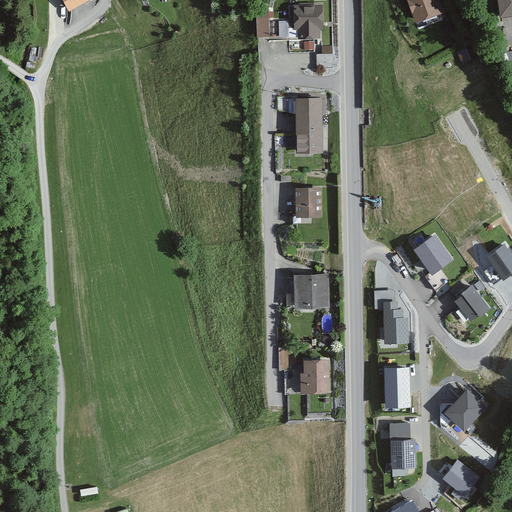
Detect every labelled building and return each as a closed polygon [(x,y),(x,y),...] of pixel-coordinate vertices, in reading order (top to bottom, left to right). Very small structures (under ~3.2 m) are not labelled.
[(62,0),(68,12),(88,0),(62,0)] [(437,0),(410,0),(417,25),(443,16),(437,0)] [(511,0),(502,0),(505,20),(511,18),(511,0)] [(270,4),(256,4),(256,28),(270,28),(270,4)] [(323,7),(294,7),(295,30),(304,31),(304,39),(318,39),(318,30),(324,30),(323,7)] [(328,62),(325,52),(317,54),(320,64),(328,62)] [(323,100),(297,100),(297,153),(324,152),(323,100)] [(322,188),(296,188),(297,217),(322,218),(322,188)] [(436,235),(413,252),(430,275),(426,278),(435,291),(449,281),(443,272),(456,262),(436,235)] [(504,273),(511,267),(511,246),(504,236),(487,249),(504,273)] [(326,276),(296,275),(295,309),(327,310),(326,276)] [(454,304),(471,324),(478,318),(480,319),(491,310),(472,288),(454,304)] [(397,302),(384,303),(385,344),(409,345),(407,318),(402,319),(402,309),(397,310),(397,302)] [(330,360),(304,360),(305,375),(300,375),(302,395),(332,394),(330,360)] [(409,369),(383,370),(385,411),(411,410),(409,369)] [(486,409),(467,387),(445,414),(465,432),(486,409)] [(415,444),(392,444),(392,468),(415,468),(415,444)] [(480,478),(457,459),(442,480),(469,500),(480,478)] [(418,511),(413,501),(395,511),(418,511)]
